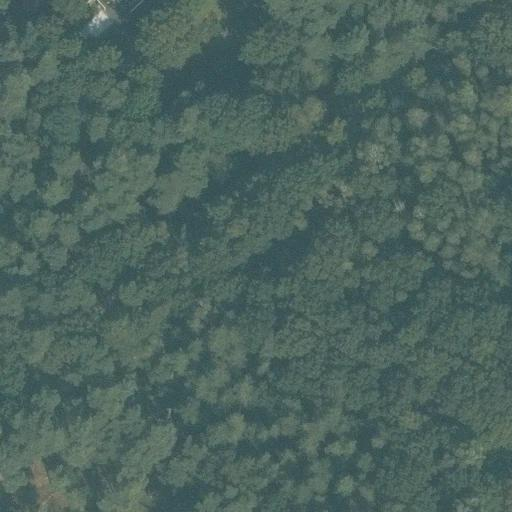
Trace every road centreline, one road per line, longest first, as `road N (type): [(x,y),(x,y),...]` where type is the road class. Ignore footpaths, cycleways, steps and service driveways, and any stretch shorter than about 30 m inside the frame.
road 1 (unclassified): [(0,361),(88,320),(337,126),(511,5)]
road 2 (track): [(88,320),(255,511)]
